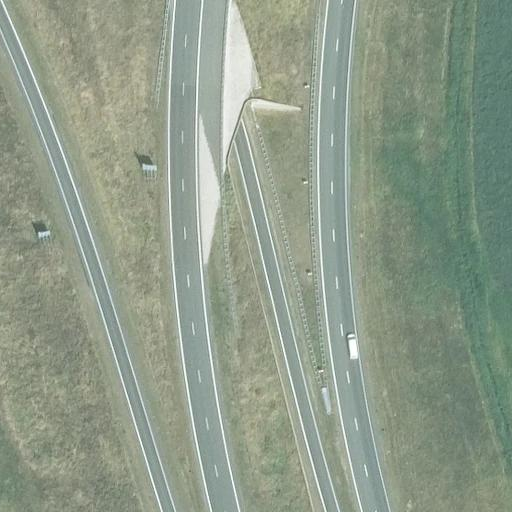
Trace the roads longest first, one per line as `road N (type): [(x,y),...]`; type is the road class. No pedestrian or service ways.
road 1 (trunk): [(330,511),(200,0)]
road 2 (trunk): [(0,18),(58,158),(166,511)]
road 3 (trunk): [(375,511),(333,251),(341,0)]
road 4 (trunk): [(188,0),(187,279),(224,511)]
